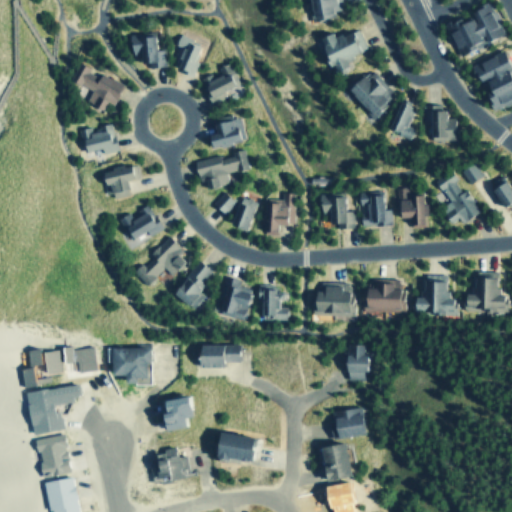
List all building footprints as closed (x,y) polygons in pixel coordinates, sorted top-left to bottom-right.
[(305,0),(308,18),(339,13),(336,0),(305,0)] [(364,47),(353,26),(331,37),(328,30),(312,38),(325,64),(328,63),(331,70),(344,64),(341,58),(364,47)] [(145,66),(161,65),(161,48),(150,48),(149,31),(125,31),(126,53),(135,53),(135,61),(145,60),(145,66)] [(194,45),(186,43),(189,36),(176,31),(172,42),(179,45),(171,66),(189,73),(194,61),(189,58),(194,45)] [(511,96),(511,76),(510,72),(509,73),(497,49),(465,64),(473,81),(476,80),(489,108),(511,96)] [(197,76),(205,101),(222,96),(219,89),(235,84),(228,61),(214,65),(216,70),(197,76)] [(119,84),(86,69),(87,66),(77,62),(69,80),(88,89),(82,101),(98,108),(102,100),(111,104),(119,84)] [(343,88),(367,115),(391,93),(367,67),(343,88)] [(385,129),(407,135),(410,125),(404,124),(411,103),(395,98),(385,129)] [(440,116),(440,103),(425,103),(426,137),(454,136),(453,116),(440,116)] [(211,117),(214,130),(202,133),(205,146),(240,139),(235,112),(211,117)] [(114,148),(109,121),(99,123),(100,128),(89,130),(88,125),(75,127),(80,150),(97,147),(98,152),(114,148)] [(244,167),(240,147),(228,150),(229,154),(218,156),(218,153),(189,159),(193,177),(201,176),(203,186),(224,182),(222,172),(244,167)] [(464,181),(476,175),(470,162),(457,168),(464,181)] [(121,180),(130,176),(126,163),(97,174),(104,195),(124,188),(121,180)] [(475,210),(463,188),(457,191),(446,169),(431,177),(443,201),(436,204),(444,221),(454,216),(457,220),(475,210)] [(508,207),(511,204),(511,190),(507,193),(500,180),(487,187),(497,206),(505,201),(508,207)] [(418,193),(407,193),(406,185),(392,186),(393,216),(409,215),(409,224),(421,224),(420,202),(418,202),(418,193)] [(278,197),(263,196),(262,232),(272,233),(273,222),(289,222),(291,191),(278,190),(278,197)] [(355,190),(355,204),(358,204),(358,224),(388,224),(387,207),(378,208),(377,190),(355,190)] [(230,198),(217,191),(209,205),(222,212),(230,198)] [(325,222),(334,222),(334,227),(350,226),(350,209),(339,209),(339,192),(315,192),(315,212),(325,212),(325,222)] [(242,227),(250,198),(234,194),(227,223),(242,227)] [(158,227),(143,201),(115,218),(127,238),(141,229),(145,235),(158,227)] [(142,283),(160,267),(166,273),(180,261),(173,253),(178,249),(164,234),(146,251),(148,253),(130,270),(142,283)] [(193,288),(208,271),(196,260),(168,289),(188,308),(200,294),(193,288)] [(504,311),(504,299),(497,298),(497,286),(492,286),(492,270),(470,269),(469,292),(459,292),(459,306),(483,307),(483,311),(504,311)] [(441,273),(418,272),(417,296),(408,296),(407,310),(451,312),(452,298),(445,298),(445,290),(440,290),(441,273)] [(245,286),(236,284),(237,278),(224,276),(217,312),(239,317),(245,286)] [(397,277),(361,277),(361,309),(397,309),(397,277)] [(310,312),(346,312),(347,280),(311,280),(310,312)] [(270,283),(253,282),(252,297),(256,297),(255,317),(283,318),(283,306),(274,305),(275,299),(277,299),(278,291),(270,291),(270,283)] [(235,362),(235,342),(193,341),(192,361),(235,362)] [(117,379),(128,379),(128,374),(139,374),(139,358),(145,359),(145,344),(104,343),(104,371),(117,371),(117,379)] [(341,378),(361,378),(360,343),(341,343),(341,378)] [(90,367),(87,344),(66,346),(66,344),(37,348),(40,371),(58,369),(57,361),(72,359),(73,370),(90,367)] [(36,361),(32,345),(21,348),(25,364),(36,361)] [(19,384),(29,382),(26,364),(15,366),(19,384)] [(26,431),(58,426),(54,402),(75,399),(73,381),(20,389),(26,431)] [(183,413),(180,393),(155,396),(157,409),(155,409),(157,426),(178,423),(177,414),(183,413)] [(329,435),(359,431),(355,404),(325,408),(329,435)] [(242,458),(246,434),(211,428),(207,452),(242,458)] [(31,436),(36,474),(64,470),(59,432),(31,436)] [(342,473),(338,440),(314,443),(318,476),(342,473)] [(181,452),(171,454),(169,446),(147,449),(152,478),(185,473),(181,452)] [(39,479),(45,511),(69,511),(74,511),(66,473),(39,479)]
